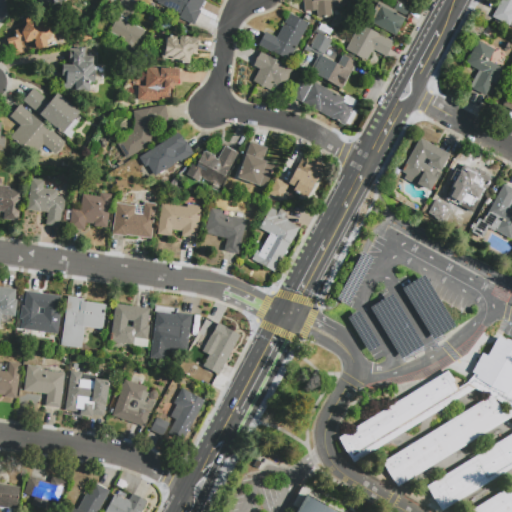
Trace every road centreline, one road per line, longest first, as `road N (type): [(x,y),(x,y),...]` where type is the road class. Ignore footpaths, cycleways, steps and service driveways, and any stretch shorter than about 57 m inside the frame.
road 1 (residential): [(245,0),(225,36),(214,107),(281,119),(364,163)]
road 2 (residential): [(0,253),(216,288)]
road 3 (residential): [(0,435),(124,455),(194,487)]
road 4 (residential): [(355,365),(325,430),(326,449),(338,472),(408,511)]
road 5 (secondary): [(348,194),(285,316)]
road 6 (secondary): [(285,316),(221,435)]
road 7 (residential): [(404,93),(511,150)]
